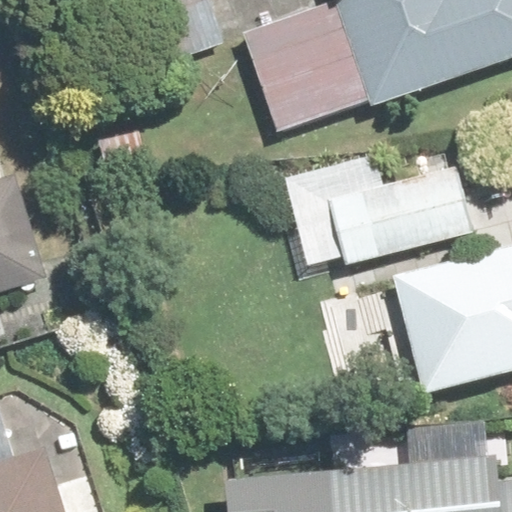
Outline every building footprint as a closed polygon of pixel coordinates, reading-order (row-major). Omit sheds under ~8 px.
[(214,44),(197,0),(102,0),(132,76),(214,44)] [(511,0),(322,0),(325,7),(233,40),(267,138),(359,106),(361,115),(511,62),(511,0)] [(333,271),(489,228),(478,187),(453,194),(446,171),(315,207),(333,271)] [(0,294),(41,283),(13,183),(0,186),(0,294)] [(511,249),(457,263),(488,382),(511,375),(511,249)] [(0,511),(44,511),(28,457),(0,465),(0,511)] [(511,511),(511,488),(489,490),(487,465),(204,490),(205,511),(511,511)]
